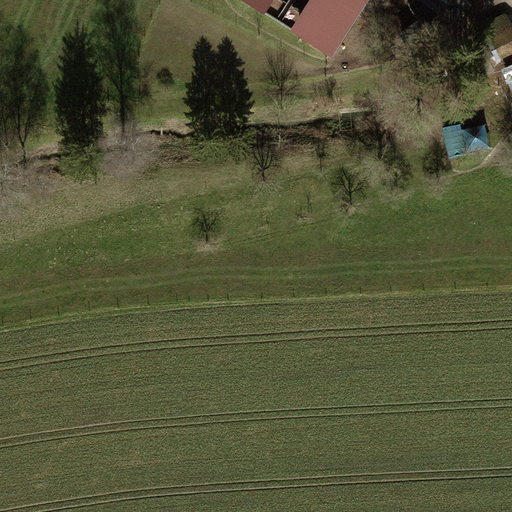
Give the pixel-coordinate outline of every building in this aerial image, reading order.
[(243,0),(257,9),(263,0),(326,0),(302,38),(331,56),(366,0),(243,0)] [(408,0),(409,4),(413,11),(417,17),(423,22),(430,26),(437,27),(445,28),(452,26),(459,23),(465,18),(470,12),(473,6),(474,0),(408,0)] [(499,58),(511,52),(511,25),(508,18),(485,28),(499,58)] [(415,53),(435,38),(424,24),(404,39),(415,53)] [(474,81),(492,71),(485,58),(467,67),(474,81)]
